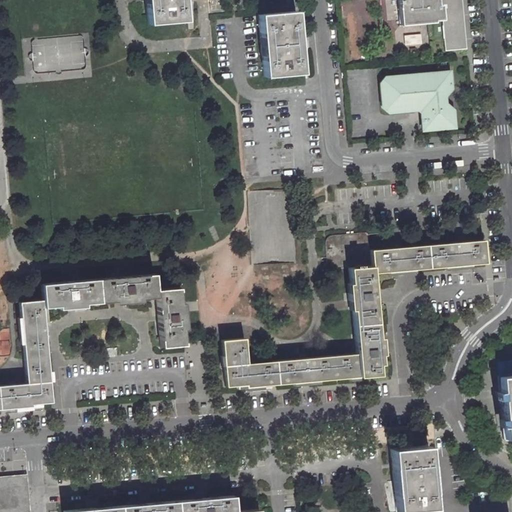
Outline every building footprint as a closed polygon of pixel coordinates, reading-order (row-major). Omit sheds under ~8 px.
[(183,0),(144,0),(147,24),(185,21),(183,0)] [(398,0),(401,28),(437,25),(437,23),(444,22),(446,53),(468,51),(462,0),(398,0)] [(347,50),(363,50),(364,15),(357,15),(357,10),(348,10),(347,50)] [(295,12),(257,15),(262,77),(300,74),(295,12)] [(401,52),(426,50),(425,37),(400,39),(401,52)] [(73,40),(73,41),(57,41),(57,67),(82,67),(82,39),(73,40)] [(387,112),(417,109),(420,112),(422,130),(453,127),(452,110),(444,104),(444,96),(450,88),(449,71),(384,77),(380,82),(381,106),(387,112)] [(370,265),(369,251),(367,235),(367,233),(366,232),(364,232),(333,235),(330,236),(328,238),(326,240),(325,242),(327,269),(349,267),(370,265)] [(370,265),(371,273),(484,263),(482,240),(369,251),(370,265)] [(370,265),(349,267),(351,299),(348,299),(349,306),(352,306),(356,353),(246,363),(243,339),(221,340),(225,387),(378,374),(377,364),(379,364),(379,354),(382,354),(380,338),(378,338),(375,309),(377,309),(376,297),(373,297),(371,273),(370,265)] [(25,383),(0,385),(0,409),(51,405),(41,307),(65,305),(65,308),(72,307),(72,304),(121,300),(121,302),(129,301),(129,299),(153,297),(158,345),(181,343),(179,317),(182,317),(181,310),(179,310),(176,285),(154,287),(153,274),(39,284),(41,302),(18,304),(25,383)] [(499,376),(511,374),(511,362),(509,364),(509,365),(500,364),(499,376)] [(511,374),(499,376),(497,376),(502,439),(511,438),(511,374)] [(428,445),(390,448),(395,511),(433,507),(428,445)] [(23,511),(20,480),(0,482),(0,511),(23,511)] [(216,497),(62,511),(61,511),(257,511),(257,509),(234,511),(232,496),(216,497)]
